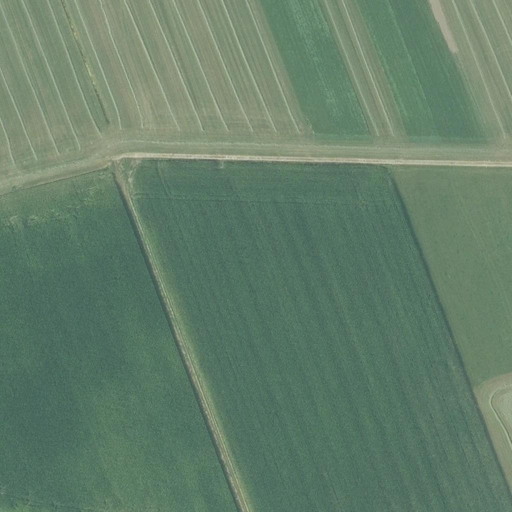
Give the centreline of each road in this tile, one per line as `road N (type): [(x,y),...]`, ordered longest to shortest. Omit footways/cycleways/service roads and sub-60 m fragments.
road 1 (track): [(117,157),(511,165)]
road 2 (track): [(117,157),(243,511)]
